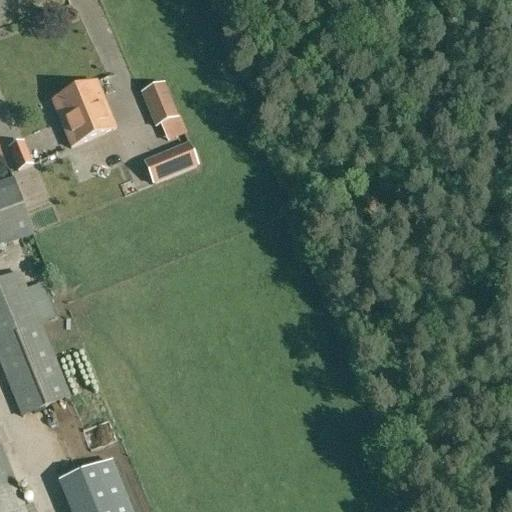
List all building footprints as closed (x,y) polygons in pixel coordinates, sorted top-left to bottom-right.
[(178,119),(164,86),(141,95),(155,128),(178,119)] [(71,97),(89,143),(115,132),(97,87),(71,97)] [(89,143),(71,97),(52,105),(71,150),(89,143)] [(198,167),(188,146),(145,167),(155,188),(198,167)] [(35,169),(26,147),(11,153),(20,175),(35,169)] [(0,250),(32,239),(21,206),(13,184),(0,188),(0,250)] [(69,399),(39,325),(19,275),(0,282),(0,362),(22,418),(69,399)] [(0,511),(26,511),(0,447),(0,511)] [(79,460),(57,466),(62,480),(83,474),(79,460)] [(113,485),(94,490),(99,508),(118,503),(113,485)]
